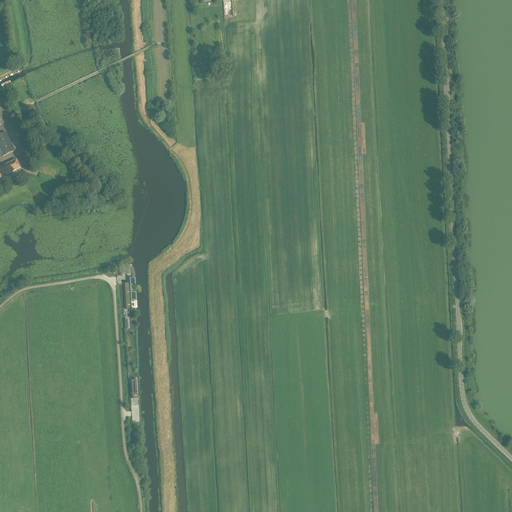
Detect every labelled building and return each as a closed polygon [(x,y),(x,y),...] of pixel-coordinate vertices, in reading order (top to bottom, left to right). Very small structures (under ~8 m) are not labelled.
[(13,108),(13,109),(11,110),(10,111),(11,111),(13,110),(14,112),(15,114),(13,115),(12,115),(12,116),(13,115),(16,114),(15,113),(19,112),(24,109),(26,109),(30,108),(29,107),(27,108),(26,107),(25,105),(28,103),(27,103),(24,104),(24,105),(23,106),(18,108),(17,106),(13,108)] [(17,131),(14,133),(15,135),(18,134),(19,136),(21,135),(24,134),(21,126),(16,129),(17,131)] [(0,151),(2,156),(14,151),(6,132),(0,135),(0,151)] [(26,149),(23,150),(24,152),(26,151),(27,154),(30,152),(31,152),(32,151),(29,144),(28,145),(24,146),(26,149)] [(0,177),(20,168),(16,160),(0,167),(0,177)] [(36,168),(35,170),(54,177),(56,170),(38,164),(37,165),(36,168)] [(128,289),(125,289),(126,308),(126,310),(126,309),(131,309),(131,310),(131,301),(136,301),(135,293),(132,293),(131,287),(135,286),(134,279),(129,279),(129,283),(129,284),(128,284),(128,289)]
